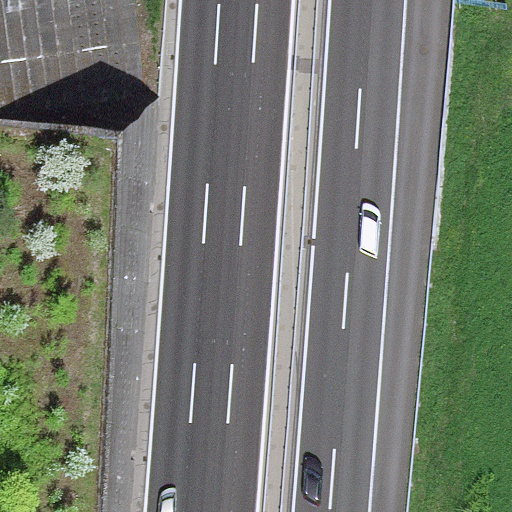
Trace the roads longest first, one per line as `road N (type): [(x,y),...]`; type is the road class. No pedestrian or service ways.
road 1 (motorway): [(244,0),(203,511)]
road 2 (motorway): [(329,511),(362,0)]
